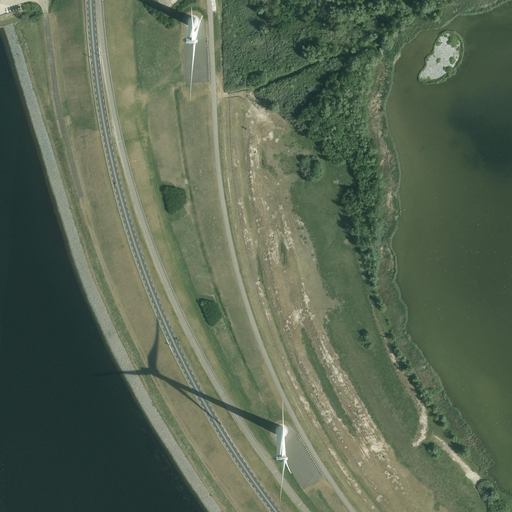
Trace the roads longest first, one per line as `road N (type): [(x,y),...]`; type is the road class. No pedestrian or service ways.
road 1 (unclassified): [(305,511),(244,430),(168,289),(121,147),(98,0)]
road 2 (primary): [(276,511),(216,424),(149,286),(101,110),(90,0)]
